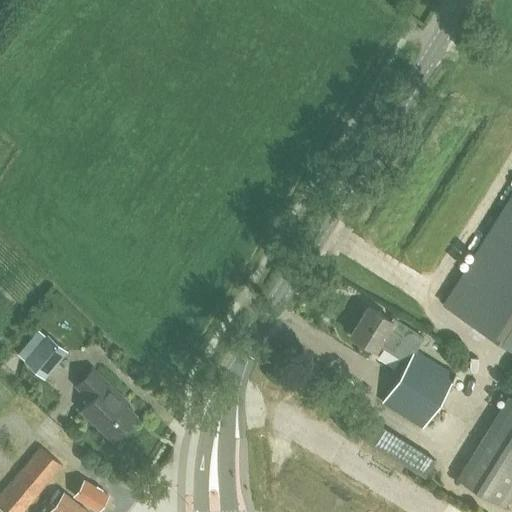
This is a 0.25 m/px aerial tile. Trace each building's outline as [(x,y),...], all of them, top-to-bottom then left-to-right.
[(511,193),(443,303),(511,346),(511,193)] [(392,319),(367,304),(349,333),(376,350),(379,345),(406,362),(382,401),(423,427),(456,374),(416,349),(424,336),(394,317),(392,319)] [(46,335),(38,329),(17,354),(24,360),(23,361),(44,379),(68,351),(47,333),(46,335)] [(113,440),(136,416),(119,400),(122,397),(92,368),(76,385),(91,399),(81,409),(113,440)] [(505,508),(511,497),(511,395),(509,393),(456,477),(505,508)] [(428,473),(439,454),(383,419),(372,438),(428,473)] [(0,506),(6,511),(22,511),(63,464),(39,445),(0,492),(0,506)] [(98,510),(108,494),(84,480),(74,495),(98,510)] [(88,511),(89,511),(64,491),(54,504),(50,500),(40,511),(88,511)]
